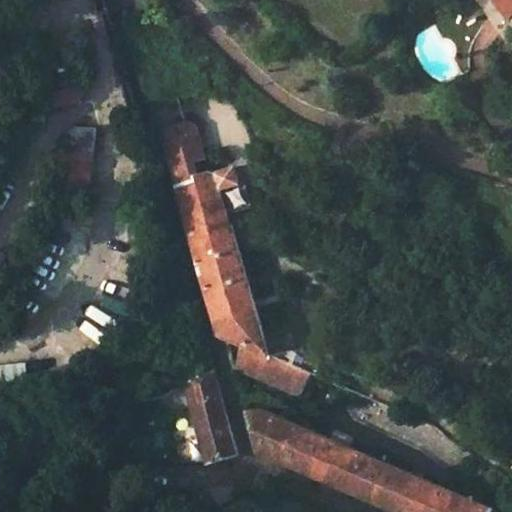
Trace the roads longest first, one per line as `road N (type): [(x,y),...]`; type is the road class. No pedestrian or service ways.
road 1 (residential): [(114,0),(252,478)]
road 2 (residential): [(0,465),(252,478)]
